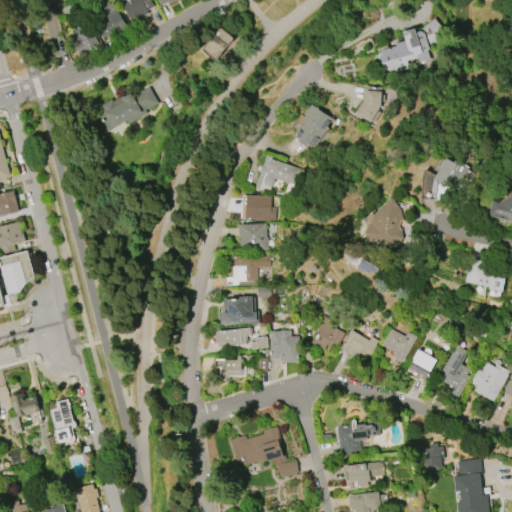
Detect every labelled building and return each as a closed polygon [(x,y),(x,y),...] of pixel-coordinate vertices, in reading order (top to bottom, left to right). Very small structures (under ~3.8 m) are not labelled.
[(122,5),(130,0),(149,0),(153,6),(146,11),(148,13),(132,23),(122,5)] [(97,12),(113,3),(128,29),(111,38),(109,34),(103,38),(95,24),(101,20),(97,12)] [(435,19),(441,27),(437,30),(443,37),(429,48),(430,50),(428,51),(431,60),(421,64),(418,57),(407,61),(409,66),(385,73),(379,57),(383,56),(381,51),(396,46),(395,44),(405,40),(403,32),(416,28),(418,32),(435,19)] [(84,20),(100,44),(81,56),(70,39),(75,36),(71,29),(84,20)] [(47,24),(51,45),(62,43),(58,22),(47,24)] [(235,38),(221,26),(202,49),(216,60),(235,38)] [(111,128),(102,111),(123,100),(120,95),(130,90),(132,94),(149,85),(157,102),(144,109),(146,114),(130,122),(128,119),(111,128)] [(363,87),(382,87),(381,105),(371,123),(356,115),(357,113),(355,112),(363,100),(363,87)] [(294,130),(304,115),(303,114),(310,104),(333,120),(331,123),(330,122),(327,127),(328,128),(320,140),(318,139),(312,148),(308,145),(306,148),(297,142),(298,140),(292,136),(295,131),(294,130)] [(0,137),(10,177),(0,179),(0,137)] [(254,187),(266,155),(278,159),(277,161),(301,169),(295,186),(274,178),(271,185),(262,182),(260,189),(254,187)] [(471,170),(445,158),(437,176),(431,173),(422,193),(453,207),(471,170)] [(0,215),(18,211),(13,190),(0,193),(0,215)] [(492,201),(499,203),(511,194),(511,219),(489,215),(492,201)] [(246,195),(271,196),(271,208),(276,208),(275,221),(245,220),(246,195)] [(399,246),(367,241),(370,222),(372,222),(374,214),(381,206),(392,198),(400,209),(402,219),(400,222),(399,226),(402,231),(399,246)] [(15,251),(0,254),(0,224),(20,220),(25,242),(14,245),(15,251)] [(239,224),(266,224),(267,250),(241,251),(240,237),(239,237),(239,224)] [(0,258),(0,270),(9,305),(17,303),(17,296),(20,290),(25,284),(33,277),(27,251),(0,258)] [(229,258),(270,257),(270,268),(257,268),(257,285),(224,286),(224,277),(229,277),(229,258)] [(503,291),(507,270),(470,262),(466,284),(503,291)] [(258,324),(220,325),(219,313),(223,313),(223,299),(238,299),(238,297),(253,296),(253,308),(249,308),(249,312),(258,312),(258,324)] [(311,343),(323,350),(327,343),(335,348),(344,333),(334,327),(333,329),(322,323),(311,343)] [(216,332),(218,347),(245,344),(244,336),(250,335),(249,328),(216,332)] [(381,345),(390,329),(404,337),(406,332),(416,337),(401,362),(392,357),(394,354),(391,353),(392,351),(381,345)] [(340,348),(351,330),(368,340),(370,336),(379,341),(368,359),(351,350),(349,354),(340,348)] [(269,331),(269,359),(280,359),(280,362),(298,362),(298,336),(290,337),(290,331),(269,331)] [(265,336),(267,347),(250,349),(249,342),(255,342),(254,337),(265,336)] [(455,346),(466,353),(460,364),(469,369),(465,375),(469,377),(458,397),(448,392),(452,386),(437,377),(455,346)] [(417,348),(437,360),(424,381),(405,370),(417,348)] [(215,359),(237,360),(237,355),(252,355),(252,377),(229,376),(229,380),(220,379),(220,367),(215,367),(215,359)] [(267,358),(257,358),(257,372),(267,372),(267,358)] [(509,372),(492,401),(474,390),(477,383),(471,380),(478,369),(480,370),(486,362),(494,366),(496,364),(509,372)] [(511,371),(511,399),(500,392),(511,371)] [(10,396),(23,393),(24,398),(35,396),(42,422),(31,424),(29,414),(17,417),(21,432),(12,434),(8,418),(15,417),(10,396)] [(48,402),(67,397),(79,445),(59,450),(48,402)] [(337,426),(340,455),(361,453),(360,440),(368,439),(368,436),(380,435),(378,422),(356,424),(355,421),(353,419),(351,422),(351,425),(337,426)] [(230,440),(244,436),(245,439),(264,434),(263,430),(276,427),(284,457),(265,462),(264,459),(237,467),(230,440)] [(425,470),(423,457),(427,457),(426,445),(444,442),(446,457),(440,457),(441,468),(425,470)] [(456,461),(480,458),(482,472),(479,472),(482,496),(486,496),(487,511),(456,511),(451,475),(457,474),(456,461)] [(277,463),(280,477),(298,474),(296,460),(277,463)] [(342,466),(382,462),(384,476),(369,477),(370,487),(344,489),(342,466)] [(80,511),(74,489),(91,484),(93,492),(96,491),(98,497),(95,498),(99,511),(80,511)] [(347,495),(349,511),(354,511),(374,511),(374,510),(388,509),(386,491),(347,495)]
